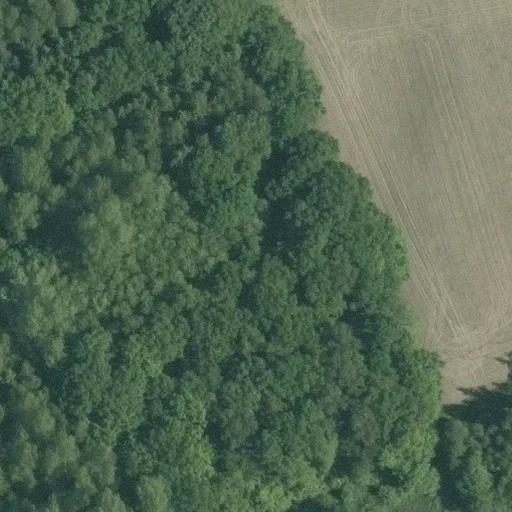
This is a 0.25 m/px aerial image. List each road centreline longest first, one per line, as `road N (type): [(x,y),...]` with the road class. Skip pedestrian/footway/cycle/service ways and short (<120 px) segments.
road 1 (track): [(0,173),(247,42)]
road 2 (track): [(127,0),(0,25)]
